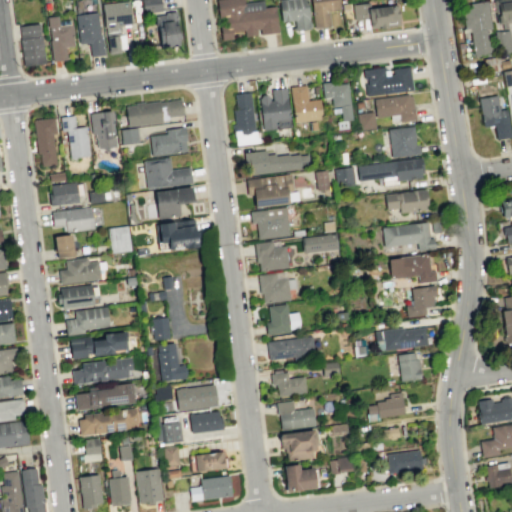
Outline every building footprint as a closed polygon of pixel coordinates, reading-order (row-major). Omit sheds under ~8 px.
[(119,25),(119,34),(123,34),(125,47),(119,48),(119,52),(107,53),(104,27),(103,27),(100,3),(127,0),(129,24),(119,25)] [(139,0),(142,13),(160,10),(158,0),(139,0)] [(215,0),(218,18),(222,17),(223,25),(218,25),(220,40),(231,38),(231,31),(242,30),(243,36),(255,35),(254,29),(259,28),(259,34),(276,31),(274,5),(263,7),(261,0),(254,0),(242,2),(241,0),(215,0)] [(277,0),(280,21),(292,19),(294,29),(309,27),(304,0),(277,0)] [(309,0),(313,27),(328,25),(327,10),(338,9),(336,0),(309,0)] [(459,9),(469,8),(468,3),(486,0),(489,28),(484,29),(487,52),(472,54),(468,27),(463,28),(459,9)] [(493,0),(511,0),(511,21),(496,23),(493,0)] [(368,7),(367,2),(350,4),(352,20),(367,18),(365,8),(368,7)] [(365,8),(367,18),(368,26),(368,28),(399,24),(395,4),(368,7),(365,8)] [(152,15),(153,22),(155,22),(159,47),(177,44),(174,19),(177,19),(176,14),(175,15),(174,11),(163,12),(163,14),(152,15)] [(74,15),(78,43),(85,42),(85,43),(88,43),(90,56),(103,54),(102,46),(104,46),(102,38),(99,39),(95,12),(74,15)] [(45,16),(47,27),(48,27),(49,40),(48,40),(51,61),(65,59),(64,46),(72,45),(71,34),(72,34),(70,19),(57,21),(56,15),(45,16)] [(18,26),(37,23),(39,36),(40,36),(44,63),(22,66),(19,38),(18,26)] [(493,31),(501,29),(501,30),(507,29),(511,51),(497,53),(493,31)] [(497,60),(507,59),(508,67),(498,68),(497,60)] [(361,69),(362,78),(365,78),(366,84),(363,84),(364,96),(411,90),(407,66),(390,68),(391,73),(384,75),(383,66),(361,69)] [(500,71),(511,68),(511,84),(503,86),(500,71)] [(320,82),(330,81),(330,84),(346,83),(350,119),(344,120),(346,128),(336,129),(335,121),(340,121),(338,106),(331,106),(329,96),(322,98),(320,82)] [(288,86),(293,122),(320,118),(318,99),(306,99),(304,84),(288,86)] [(258,95),(267,93),(268,100),(271,99),(270,89),(284,87),(289,127),(261,130),(258,95)] [(233,93),(235,109),(231,109),(233,123),(230,124),(231,135),(233,135),(235,145),(258,142),(257,137),(255,137),(254,130),(253,130),(248,92),(233,93)] [(371,99),(407,93),(407,95),(410,95),(414,119),(398,121),(397,113),(374,117),(371,99)] [(477,98),(495,95),(498,110),(505,109),(509,137),(495,139),(493,124),(481,126),(477,98)] [(123,106),(126,126),(160,122),(160,120),(167,119),(166,117),(181,115),(179,99),(158,101),(158,100),(143,102),(143,101),(133,102),(133,105),(123,106)] [(87,113),(90,133),(93,133),(94,137),(95,137),(96,148),(114,145),(110,110),(87,113)] [(355,113),(371,111),(374,127),(357,130),(355,113)] [(60,130),(65,130),(68,158),(87,155),(84,126),(74,127),(72,115),(58,116),(60,130)] [(31,120),(36,153),(38,153),(40,166),(54,164),(51,133),(54,133),(52,117),(31,120)] [(147,135),(164,133),(164,129),(183,126),(185,140),(183,141),(184,151),(150,155),(147,135)] [(386,129),(411,126),(413,144),(417,143),(419,153),(390,157),(386,129)] [(118,129),(120,144),(137,142),(135,127),(118,129)] [(296,154),(287,155),(287,153),(274,155),(273,153),(264,154),(264,149),(242,152),(243,175),(298,169),(296,154)] [(167,157),(169,169),(188,167),(190,182),(144,188),(141,161),(167,157)] [(354,165),(357,180),(393,175),(393,180),(419,177),(419,173),(422,173),(420,157),(354,165)] [(331,168),(333,187),(352,184),(350,166),(331,168)] [(312,171),(315,190),(326,188),(324,169),(312,171)] [(47,174),(48,182),(63,180),(62,172),(47,174)] [(243,179),(246,194),(252,194),(253,207),(287,202),(286,201),(297,200),(296,191),(290,191),(288,173),(243,179)] [(48,184),(74,181),(76,201),(48,205),(47,193),(49,193),(48,184)] [(152,191),(156,218),(178,215),(176,203),(191,201),(189,186),(152,191)] [(86,191),(88,203),(102,201),(101,189),(86,191)] [(382,194),(384,209),(397,207),(398,213),(423,209),(423,205),(426,205),(423,189),(382,194)] [(511,197),(498,200),(501,217),(511,215),(511,197)] [(248,211),(249,222),(254,222),(256,238),(287,234),(284,206),(248,211)] [(88,207),(92,228),(65,232),(64,230),(61,230),(60,225),(51,226),(49,211),(88,207)] [(155,223),(192,218),(194,232),(196,245),(179,248),(165,250),(165,242),(157,243),(155,223)] [(321,222),(322,230),(332,230),(331,221),(321,222)] [(379,227),(382,246),(414,243),(415,250),(432,248),(431,238),(427,238),(425,221),(379,227)] [(505,242),(511,240),(511,221),(508,222),(509,225),(500,227),(501,235),(504,235),(505,242)] [(108,252),(128,251),(127,226),(107,227),(108,252)] [(300,237),(302,252),(336,248),(334,233),(300,237)] [(51,236),(69,234),(72,256),(55,258),(55,252),(53,252),(51,236)] [(252,242),(255,262),(257,262),(258,270),(286,267),(283,245),(278,246),(278,240),(270,242),(270,240),(252,242)] [(395,257),(398,276),(415,274),(416,283),(434,281),(432,270),(428,270),(425,253),(395,257)] [(511,255),(503,257),(506,274),(511,273),(511,255)] [(62,260),(85,257),(85,262),(96,260),(98,278),(58,284),(56,269),(64,268),(62,260)] [(256,274),(258,293),(260,293),(262,302),(288,299),(285,277),(283,277),(283,271),(256,274)] [(160,276),(161,289),(171,287),(170,275),(160,276)] [(57,288),(58,293),(54,294),(55,303),(59,303),(60,308),(92,304),(88,284),(57,288)] [(408,288),(411,304),(403,305),(405,316),(423,313),(423,307),(432,305),(430,295),(434,294),(433,284),(408,288)] [(146,292),(147,300),(164,298),(162,290),(146,292)] [(511,294),(501,296),(503,309),(499,310),(503,343),(511,341),(511,294)] [(0,298),(7,298),(10,319),(0,320),(0,298)] [(266,305),(268,321),(263,322),(265,334),(288,332),(288,329),(298,328),(296,312),(286,313),(285,303),(266,305)] [(63,319),(73,318),(72,310),(104,306),(107,325),(83,329),(83,332),(65,334),(63,319)] [(165,316),(167,338),(151,340),(149,318),(165,316)] [(0,342),(13,342),(10,322),(0,323),(0,342)] [(372,331),(375,351),(425,344),(423,326),(402,329),(401,326),(372,331)] [(67,338),(69,358),(111,353),(111,349),(122,348),(122,351),(125,351),(124,340),(125,338),(124,334),(123,333),(123,331),(101,333),(102,338),(88,340),(87,335),(67,338)] [(265,341),(267,359),(292,356),(292,359),(312,356),(309,335),(265,341)] [(155,344),(159,380),(184,377),(182,364),(176,365),(172,342),(155,344)] [(0,348),(13,347),(14,356),(8,357),(10,372),(0,373),(0,348)] [(394,354),(399,381),(419,378),(416,358),(414,359),(412,351),(394,354)] [(110,358),(111,364),(102,365),(101,360),(79,362),(79,368),(69,370),(71,384),(126,377),(126,375),(131,375),(129,356),(110,358)] [(320,363),(335,361),(337,373),(322,375),(320,363)] [(268,374),(270,384),(275,384),(276,396),(304,392),(302,376),(286,378),(285,372),(268,374)] [(0,374),(0,395),(20,393),(17,378),(7,380),(6,374),(0,374)] [(72,393),(86,391),(85,390),(109,387),(109,384),(130,382),(132,402),(74,410),(72,393)] [(167,384),(169,398),(162,398),(162,400),(152,401),(151,394),(153,393),(153,385),(167,384)] [(175,411),(215,405),(212,384),(173,389),(175,411)] [(364,405),(374,404),(373,401),(382,400),(382,398),(387,397),(387,393),(399,391),(402,412),(376,417),(376,412),(366,414),(364,405)] [(475,400),(489,398),(490,402),(499,401),(498,398),(509,397),(511,412),(511,418),(478,424),(475,400)] [(0,400),(0,421),(23,418),(20,398),(0,400)] [(274,402),(276,414),(277,413),(279,429),(313,425),(311,407),(292,410),(291,400),(274,402)] [(81,413),(99,411),(100,415),(113,413),(113,409),(133,407),(135,425),(128,426),(128,429),(78,434),(76,419),(82,418),(81,413)] [(187,414),(189,432),(221,428),(220,416),(217,417),(216,410),(187,414)] [(0,422),(23,420),(27,443),(0,446),(0,422)] [(160,423),(177,421),(179,440),(162,443),(160,423)] [(511,422),(489,426),(492,438),(477,440),(480,457),(498,454),(497,449),(511,446),(511,422)] [(328,425),(330,433),(345,431),(344,423),(328,425)] [(380,429),(382,439),(397,437),(396,427),(380,429)] [(277,433),(278,442),(279,442),(280,448),(283,448),(283,452),(284,452),(286,460),(311,457),(311,450),(314,449),(312,429),(277,433)] [(81,439),(83,453),(81,454),(82,461),(99,459),(96,437),(81,439)] [(116,446),(118,460),(128,459),(129,458),(127,445),(116,446)] [(160,447),(163,465),(177,464),(175,445),(160,447)] [(384,453),(387,473),(419,469),(417,449),(384,453)] [(192,454),(194,470),(222,467),(220,458),(222,457),(221,450),(192,454)] [(326,460),(328,473),(350,470),(348,455),(334,457),(334,459),(326,460)] [(483,465),(485,476),(483,476),(483,481),(485,481),(487,488),(510,483),(507,461),(483,465)] [(281,465),(285,491),(313,487),(311,467),(297,469),(297,463),(281,465)] [(18,470),(34,468),(36,484),(39,484),(43,511),(26,511),(26,507),(23,507),(18,470)] [(105,478),(110,477),(109,469),(116,468),(117,476),(125,475),(128,499),(127,499),(127,504),(108,506),(105,478)] [(132,470),(156,468),(160,499),(152,500),(153,503),(146,504),(146,501),(136,502),(132,470)] [(163,471),(164,478),(178,476),(177,468),(163,471)] [(0,472),(15,470),(21,511),(0,511),(0,485),(2,485),(0,472)] [(77,476),(96,473),(100,502),(93,503),(94,507),(81,508),(77,476)] [(197,478),(198,486),(187,487),(188,500),(230,495),(227,475),(197,478)]
